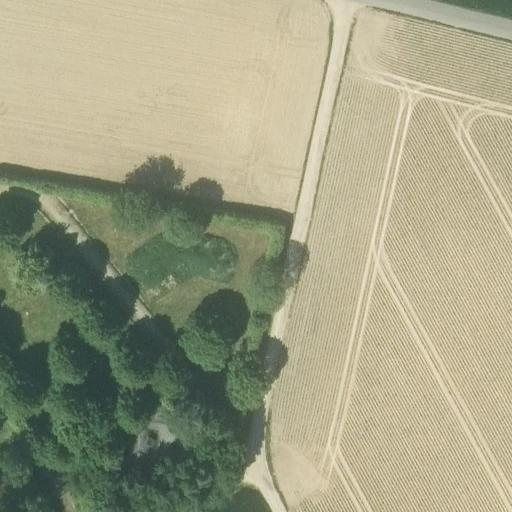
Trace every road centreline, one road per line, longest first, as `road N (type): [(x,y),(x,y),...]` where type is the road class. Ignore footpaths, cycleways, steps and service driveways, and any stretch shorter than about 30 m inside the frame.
road 1 (track): [(253,462),(346,0)]
road 2 (residential): [(511,33),(381,0)]
